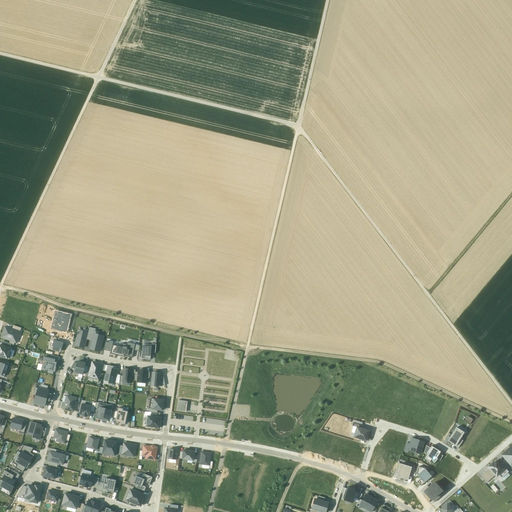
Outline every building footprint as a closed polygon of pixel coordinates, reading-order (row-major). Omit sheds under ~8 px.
[(52,329),(66,332),(70,315),(55,312),(52,329)] [(16,343),(20,332),(12,329),(5,327),(1,338),(10,341),(15,342),(16,343)] [(79,330),(75,346),(84,348),(86,339),(88,333),(87,332),(79,330)] [(93,341),(91,349),(100,352),(104,337),(94,334),(93,341)] [(52,350),(61,352),(63,343),(54,341),(52,350)] [(104,350),(111,352),(113,345),(113,342),(109,341),(109,343),(106,342),(104,350)] [(111,352),(110,354),(124,357),(125,356),(132,358),(134,351),(136,345),(128,342),(127,345),(122,344),(121,347),(113,345),(111,352)] [(11,350),(11,349),(10,349),(2,346),(0,345),(0,355),(8,359),(9,356),(11,350)] [(142,345),(141,359),(151,360),(151,353),(152,345),(142,345)] [(44,365),(43,369),(48,371),(54,372),(55,372),(56,367),(57,363),(55,362),(56,360),(50,358),(44,357),(43,361),(46,362),(45,365),(44,365)] [(86,364),(78,362),(77,363),(75,372),(83,374),(86,364)] [(89,377),(99,380),(101,370),(103,365),(93,362),(91,368),(89,377)] [(118,368),(109,366),(107,372),(105,382),(114,384),(115,383),(117,374),(118,368)] [(133,370),(124,369),(123,376),(123,382),(131,383),(132,373),(133,370)] [(138,381),(138,382),(146,383),(146,378),(147,372),(147,371),(139,370),(139,373),(138,381)] [(152,386),(158,387),(159,382),(160,376),(160,374),(153,373),(152,386)] [(49,391),(39,388),(37,394),(35,404),(45,407),(47,400),(50,401),(51,397),(48,396),(49,392),(49,391)] [(77,399),(67,396),(67,397),(65,403),(64,409),(73,412),(77,399)] [(164,401),(154,399),(153,409),(158,410),(163,410),(164,401)] [(177,411),(186,413),(188,402),(178,400),(177,411)] [(82,414),(81,416),(87,418),(88,417),(90,417),(91,412),(92,406),(82,403),(79,414),(82,414)] [(113,406),(99,403),(96,419),(109,422),(111,411),(113,406)] [(125,424),(128,412),(123,411),(123,409),(118,408),(118,412),(116,418),(116,421),(121,422),(121,423),(125,424)] [(147,426),(159,428),(161,418),(160,418),(151,417),(148,416),(147,426)] [(464,422),(470,425),(473,420),(468,417),(464,422)] [(23,420),(14,418),(11,427),(21,430),(22,424),(23,420)] [(357,428),(361,429),(362,423),(354,420),(352,426),(357,428)] [(34,438),(41,440),(42,436),(44,428),(41,427),(41,425),(30,422),(27,434),(34,436),(34,438)] [(354,437),(367,441),(370,431),(361,429),(357,428),(354,437)] [(456,428),(448,441),(453,445),(456,447),(461,439),(464,433),(456,428)] [(67,435),(68,432),(56,429),(55,432),(54,437),(54,438),(57,439),(56,442),(65,444),(66,440),(67,435)] [(87,447),(97,450),(99,440),(89,437),(88,444),(87,447)] [(421,454),(424,443),(412,439),(410,445),(408,450),(421,454)] [(103,454),(115,456),(117,442),(105,440),(104,448),(103,454)] [(134,457),(136,448),(136,447),(136,445),(131,444),(131,445),(124,444),(124,446),(122,454),(129,455),(129,456),(134,457)] [(22,452),(32,458),(34,455),(31,453),(33,448),(23,446),(19,452),(21,454),(22,452)] [(155,460),(157,448),(144,446),(143,451),(143,455),(145,455),(145,458),(155,460)] [(432,446),(430,448),(427,453),(428,454),(428,455),(425,459),(434,465),(438,459),(437,458),(440,454),(441,452),(432,446)] [(502,455),(511,466),(511,465),(511,447),(508,451),(507,451),(502,455)] [(63,465),(65,455),(56,453),(57,450),(52,449),(52,452),(50,452),(48,461),(50,461),(58,464),(63,465)] [(170,449),(168,459),(176,460),(177,456),(178,450),(170,449)] [(195,452),(184,450),(183,452),(183,459),(194,461),(194,455),(195,452)] [(16,462),(26,467),(27,468),(29,464),(29,465),(31,462),(30,462),(32,458),(22,452),(21,454),(19,452),(18,452),(14,459),(17,460),(16,462)] [(211,453),(202,452),(200,464),(209,466),(210,462),(211,453)] [(505,476),(509,472),(498,460),(494,463),(493,463),(488,468),(489,469),(495,476),(496,477),(499,475),(501,477),(504,474),(505,476)] [(26,467),(16,462),(15,465),(16,465),(15,468),(23,473),(26,467)] [(406,466),(401,464),(398,471),(397,477),(402,479),(406,466)] [(406,466),(402,479),(408,480),(410,475),(412,468),(406,466)] [(417,482),(421,486),(432,477),(425,469),(418,467),(416,475),(418,475),(420,479),(417,482)] [(51,469),(46,468),(44,476),(55,479),(57,471),(51,469)] [(495,476),(489,469),(481,476),(487,483),(495,476)] [(0,490),(0,491),(9,497),(13,490),(14,487),(13,486),(20,475),(12,470),(10,473),(7,472),(6,474),(1,482),(3,482),(1,486),(2,487),(0,490)] [(88,487),(91,487),(92,486),(94,478),(94,477),(91,477),(91,475),(87,474),(86,476),(83,475),(82,478),(80,483),(80,485),(83,485),(83,486),(88,488),(88,487)] [(144,482),(150,484),(153,478),(144,474),(142,479),(145,480),(144,482)] [(136,476),(133,484),(137,485),(142,487),(143,485),(144,482),(145,480),(142,479),(136,476)] [(104,484),(103,489),(108,490),(107,491),(108,491),(114,492),(115,488),(116,481),(105,479),(104,484)] [(428,492),(426,494),(430,499),(433,497),(434,498),(434,499),(438,495),(442,491),(435,483),(426,490),(428,492)] [(17,497),(25,499),(25,498),(27,489),(28,490),(28,487),(23,486),(17,497)] [(25,499),(24,502),(30,503),(31,501),(37,503),(38,500),(40,493),(41,487),(36,486),(36,488),(29,486),(28,487),(28,490),(27,489),(25,498),(25,499)] [(342,499),(353,503),(354,498),(356,493),(354,492),(355,489),(349,487),(348,490),(346,489),(344,494),(342,499)] [(145,496),(143,494),(134,491),(131,490),(126,500),(130,502),(135,504),(139,506),(141,506),(145,496)] [(59,493),(49,491),(47,499),(57,502),(59,493)] [(79,497),(66,494),(63,505),(76,509),(78,503),(79,497)] [(372,498),(366,494),(362,501),(360,506),(366,509),(372,498)] [(378,501),(372,498),(366,509),(370,511),(371,511),(374,508),(378,501)] [(85,511),(86,511),(91,511),(95,502),(90,500),(87,507),(85,511)] [(314,503),(312,509),(320,511),(322,511),(325,511),(329,503),(324,502),(317,500),(316,504),(314,503)] [(101,505),(95,502),(91,511),(98,511),(99,511),(101,505)] [(84,504),(78,503),(76,509),(76,511),(77,511),(81,511),(84,506),(84,504)] [(441,509),(442,511),(451,511),(453,510),(447,503),(441,509)]
